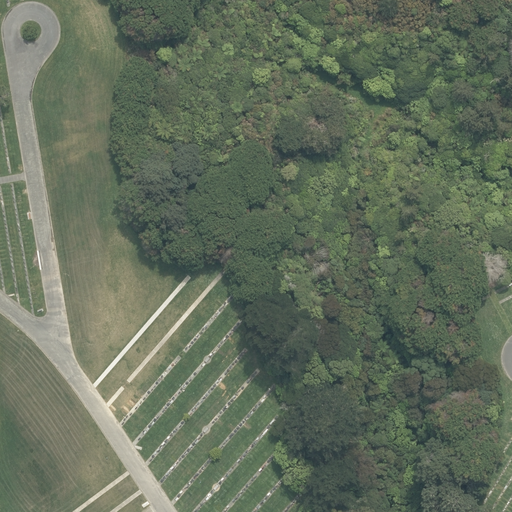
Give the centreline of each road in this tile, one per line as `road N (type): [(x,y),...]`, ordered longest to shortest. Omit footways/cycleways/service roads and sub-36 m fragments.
road 1 (unclassified): [(60,355),(20,55)]
road 2 (unclassified): [(165,511),(60,355)]
